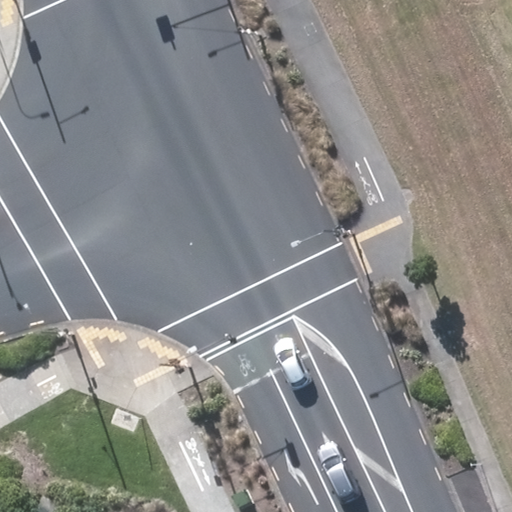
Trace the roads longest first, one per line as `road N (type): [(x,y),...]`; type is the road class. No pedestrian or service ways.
road 1 (unclassified): [(376,511),(193,122)]
road 2 (unknown): [(193,122),(399,17),(412,0)]
road 3 (unclassified): [(0,225),(193,122)]
road 4 (unclassified): [(193,122),(137,0)]
